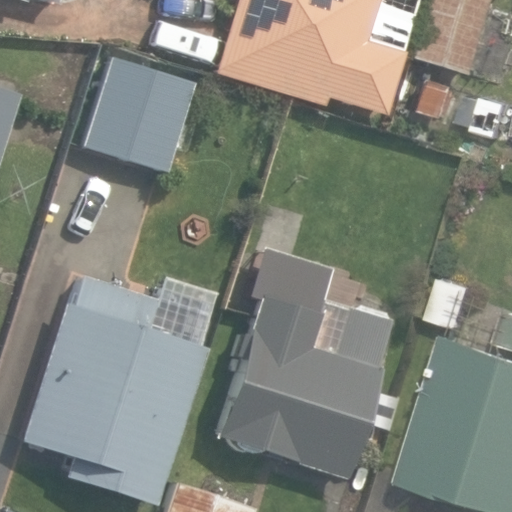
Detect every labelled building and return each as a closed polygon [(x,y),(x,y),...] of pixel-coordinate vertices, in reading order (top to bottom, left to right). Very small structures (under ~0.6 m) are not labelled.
[(377,114),(397,50),(357,37),(368,0),(228,0),(207,70),(316,104),(318,96),(377,114)] [(420,0),(404,55),(460,71),(480,0),(420,0)] [(159,172),(186,81),(103,55),(73,144),(159,172)] [(62,304),(55,301),(9,440),(61,456),(55,475),(144,504),(196,345),(189,342),(207,289),(153,271),(144,297),(71,273),(62,304)] [(446,280),(431,325),(467,337),(482,292),(446,280)] [(253,450),(336,477),(353,420),(382,430),(390,396),(365,389),(372,365),(366,364),(381,318),(309,295),(304,310),(249,294),(237,332),(232,330),(225,354),(228,355),(204,434),(223,440),(229,446),(239,451),(253,450)] [(511,352),(444,331),(396,479),(472,503),(473,500),(511,511),(511,307),(507,306),(496,341),(511,346),(511,352)] [(165,478),(154,511),(244,511),(247,505),(165,478)]
